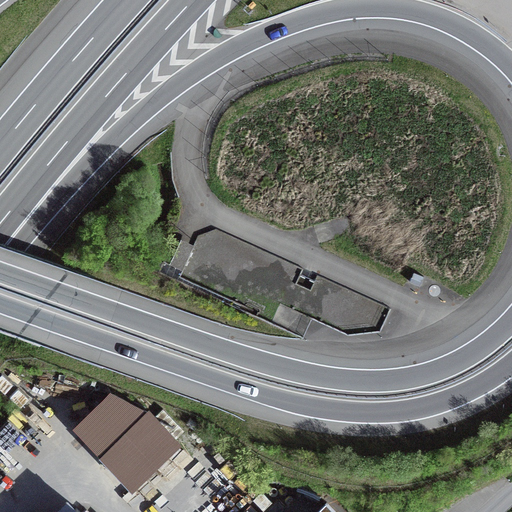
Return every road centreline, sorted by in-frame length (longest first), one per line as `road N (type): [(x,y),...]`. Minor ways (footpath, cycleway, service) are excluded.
road 1 (motorway): [(0,252),(172,90),(289,26),(341,11),(399,10),(456,28),(511,71)]
road 2 (motorway): [(511,316),(433,369),(345,377),(262,359),(0,271)]
road 3 (motorway): [(0,304),(213,377),(344,411),(440,402),(511,363)]
road 4 (motorway): [(0,223),(192,0)]
road 5 (motorway): [(126,0),(0,146)]
